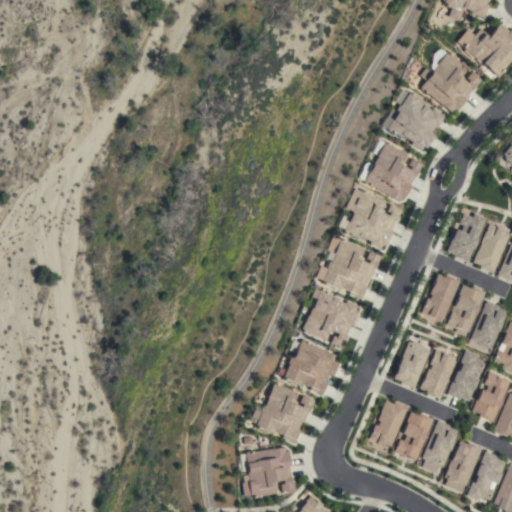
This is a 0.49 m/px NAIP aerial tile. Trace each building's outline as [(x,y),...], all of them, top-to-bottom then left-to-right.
[(485,0),(484,4),(487,5),(482,18),(469,13),(470,11),(462,8),(457,21),(446,17),(450,8),(443,5),(444,4),(442,4),(443,1),(441,1),(441,0),(485,0)] [(511,56),(500,71),(501,72),(498,76),(497,75),(496,76),(479,62),(478,63),(474,60),(475,58),(474,58),(472,57),(471,59),(462,51),(463,49),(461,48),(464,45),(458,40),(466,30),(472,35),(478,29),(487,37),(498,23),(508,31),(509,30),(511,32),(511,56)] [(447,53),(448,52),(453,56),(452,58),(465,68),(458,77),(466,83),(468,81),(465,78),(470,72),(479,80),(472,90),(471,89),(463,98),(465,99),(455,111),(453,109),(450,113),(425,93),(424,94),(419,89),(420,88),(418,87),(424,81),(418,76),(424,68),(430,73),(432,70),(431,69),(429,68),(431,63),(431,58),(432,55),(432,53),(434,52),(435,52),(436,50),(438,49),(440,49),(442,50),(443,51),(445,53),(446,52),(447,53)] [(393,101),(401,89),(407,93),(408,92),(424,103),(423,105),(430,110),(432,108),(443,116),(436,128),(434,126),(429,133),(433,136),(425,148),(422,146),(419,150),(409,144),(411,142),(401,135),(399,137),(391,132),(390,133),(386,130),(387,129),(385,128),(396,112),(394,110),(398,104),(393,101)] [(511,165),(510,163),(508,165),(503,160),(504,159),(502,158),(503,156),(501,154),(511,141),(511,165)] [(369,185),(369,186),(363,183),(364,182),(361,181),(384,142),(385,143),(385,142),(391,145),(391,146),(406,155),(400,165),(405,168),(410,159),(421,165),(415,175),(414,175),(408,185),(410,186),(402,199),(399,197),(397,201),(369,185)] [(395,221),(393,220),(388,231),(391,232),(384,246),(381,244),(379,249),(368,244),(369,241),(358,236),(357,238),(350,235),(350,236),(343,233),(344,232),(342,231),(351,211),(344,208),(353,188),(360,191),(361,191),(362,190),(369,193),(368,194),(384,202),(379,212),(384,214),(388,204),(400,210),(395,221)] [(465,262),(452,257),(453,255),(445,251),(454,229),(458,231),(460,227),(456,225),(461,213),(471,218),(473,213),(484,218),(465,262)] [(491,274),(478,268),(479,265),(471,262),(476,250),(476,251),(480,243),(482,244),(484,239),(481,237),(487,223),(503,230),(503,231),(508,234),(491,274)] [(326,268),(325,268),(328,261),(330,262),(330,261),(325,259),(328,251),(325,250),(330,236),(340,240),(341,239),(347,241),(346,243),(362,249),(358,260),(367,263),(368,260),(365,259),(367,252),(379,257),(374,268),(373,267),(368,279),(366,278),(363,285),(364,286),(359,298),(347,294),(348,291),(339,287),(339,289),(328,285),(328,287),(324,285),(324,284),(320,282),(321,280),(317,278),(321,268),(325,269),(326,268)] [(511,237),(511,280),(509,279),(508,281),(495,276),(511,237)] [(441,319),(436,317),(435,318),(428,315),(428,316),(419,313),(426,298),(428,299),(430,294),(428,294),(434,280),(433,280),(436,273),(443,277),(444,275),(458,281),(441,319)] [(466,332),(465,332),(463,336),(454,332),(455,329),(444,325),(450,312),(449,311),(461,285),(469,288),(470,286),(484,292),(466,332)] [(308,333),(307,335),(301,332),(301,331),(300,330),(306,316),(307,316),(311,306),(306,304),(313,288),(320,291),(320,289),(325,291),(324,292),(333,296),(332,298),(343,303),(344,301),(355,306),(354,310),(357,312),(351,326),(348,325),(344,335),(345,336),(340,348),(329,343),(333,332),(327,330),(326,333),(327,333),(324,341),(308,333)] [(484,301),(498,306),(497,308),(504,311),(500,321),(501,322),(490,348),(487,347),(486,348),(475,344),(476,342),(468,339),(484,301)] [(511,370),(511,373),(499,368),(501,364),(491,360),(507,322),(511,324),(511,370)] [(331,376),(327,374),(324,381),(326,382),(320,395),(308,390),(309,387),(301,383),(300,385),(290,381),(289,382),(283,380),(283,378),(281,378),(287,364),(286,363),(289,357),(292,358),(300,340),(301,340),(302,339),(308,342),(307,343),(325,351),(325,352),(336,356),(334,360),(337,362),(331,376)] [(412,389),(398,383),(399,381),(392,378),(396,368),(395,367),(407,341),(409,343),(410,341),(421,346),(420,347),(428,350),(412,389)] [(438,399),(424,394),(425,391),(422,390),(417,388),(420,382),(421,382),(426,369),(428,370),(430,365),(428,364),(434,349),(442,353),(442,354),(449,357),(448,358),(454,360),(438,399)] [(463,350),(475,355),(473,359),(483,363),(479,373),(474,371),(471,377),(476,379),(467,401),(459,398),(458,400),(445,394),(463,350)] [(490,422),(477,416),(478,414),(470,410),(475,398),(475,399),(479,389),(483,391),(486,385),(482,384),(487,371),(499,376),(499,378),(508,382),(490,422)] [(293,443),(281,437),(282,435),(273,431),(272,433),(262,429),(262,431),(257,429),(258,427),(254,426),(256,419),(250,417),(253,409),(259,411),(261,405),(264,406),(267,398),(266,398),(272,383),(274,384),(274,382),(280,385),(280,386),(296,393),(293,400),(292,399),(290,403),(300,407),(302,404),(298,402),(301,395),(312,400),(308,412),(307,411),(302,423),(299,422),(296,429),(298,430),(293,443)] [(507,393),(511,394),(511,437),(508,436),(509,436),(506,434),(505,437),(491,431),(507,393)] [(389,446),(383,444),(383,445),(367,438),(373,424),(376,426),(378,421),(376,420),(379,412),(379,411),(383,400),(391,404),(393,401),(406,407),(389,446)] [(414,459),(403,455),(403,456),(392,452),(398,439),(401,441),(404,435),(400,433),(404,424),(403,424),(408,412),(416,415),(417,413),(431,419),(414,459)] [(435,420),(448,426),(448,427),(455,430),(451,441),(452,441),(441,467),(438,466),(437,468),(436,467),(434,473),(419,467),(423,460),(419,458),(435,420)] [(463,485),(462,485),(459,493),(442,485),(445,480),(443,479),(444,478),(442,477),(457,441),(465,444),(465,442),(479,448),(463,485)] [(245,453),(245,451),(252,450),(252,452),(283,447),(284,451),(287,451),(289,466),(287,466),(289,478),(290,478),(291,484),(291,483),(292,490),(280,492),(279,485),(283,484),(282,480),(272,482),(272,486),(273,485),(274,493),(258,496),(258,497),(251,498),(251,497),(249,497),(249,495),(242,496),(240,483),(248,481),(243,453),(245,453)] [(483,451),(496,457),(495,459),(503,462),(494,484),(490,482),(487,487),(492,489),(487,500),(478,496),(476,500),(464,495),(483,451)] [(507,464),(511,466),(511,511),(504,511),(502,511),(503,510),(495,507),(496,506),(490,504),(507,464)] [(296,511),(299,509),(298,508),(304,502),(303,502),(309,495),(321,506),(319,508),(323,511),(324,509),(327,511),(296,511)]
